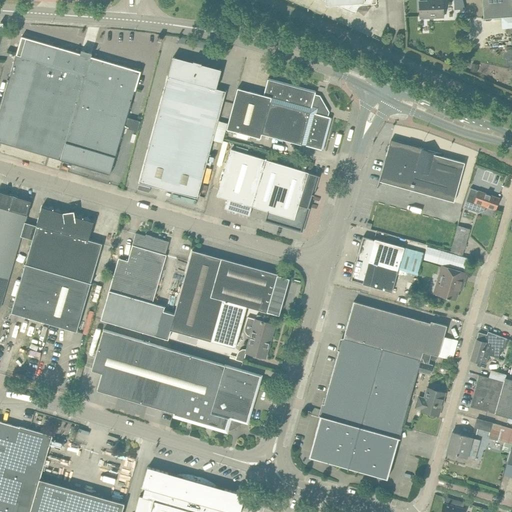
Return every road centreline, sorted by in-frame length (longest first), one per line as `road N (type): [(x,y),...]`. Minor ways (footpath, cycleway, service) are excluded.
road 1 (unclassified): [(326,265),(0,167)]
road 2 (residential): [(511,193),(427,493),(413,511)]
road 3 (unclassified): [(269,461),(239,462),(44,399),(0,396)]
road 4 (unclassified): [(269,461),(326,265)]
road 5 (secondary): [(385,83),(261,31),(197,29)]
road 6 (secondary): [(197,29),(296,56),(372,92)]
road 7 (secondary): [(511,135),(385,83)]
road 8 (secondary): [(386,99),(511,146)]
road 9 (unclassified): [(326,265),(362,139)]
road 10 (unclassified): [(384,511),(286,483),(269,461)]
road 11 (secondary): [(128,21),(0,9)]
